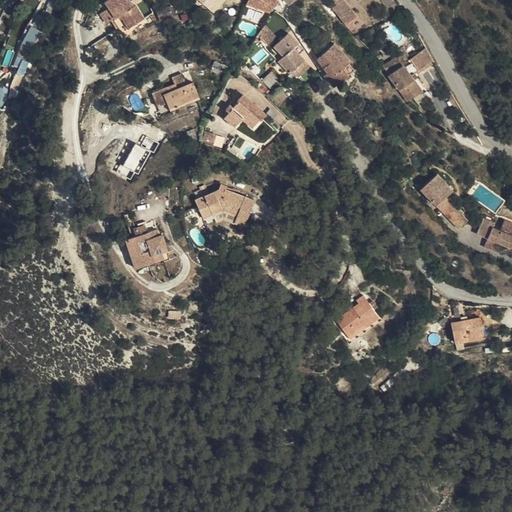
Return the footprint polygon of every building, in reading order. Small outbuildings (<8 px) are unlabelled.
[(208,16),(213,10),(223,0),(208,0),(203,6),(197,1),(185,13),(186,14),(194,21),(204,12),(208,16)] [(255,16),(263,8),(253,0),(252,0),(244,8),(255,16)] [(280,0),(280,1),(273,8),(283,16),(292,7),(283,0),(280,0)] [(351,32),(365,23),(350,0),(341,0),(334,5),(351,32)] [(380,26),(390,19),(380,7),(374,0),(367,0),(360,5),(366,11),(380,26)] [(121,20),(113,3),(95,12),(104,30),(110,27),(117,42),(132,35),(125,19),(121,20)] [(236,16),(253,22),(255,17),(255,16),(244,8),(242,6),(234,15),(236,16)] [(255,16),(255,17),(264,22),(271,14),(263,8),(255,16)] [(200,24),(208,16),(204,12),(194,21),(200,24)] [(339,25),(337,21),(333,14),(325,19),(331,30),(339,25)] [(40,25),(36,21),(29,28),(33,33),(40,25)] [(153,22),(145,25),(148,32),(156,29),(153,22)] [(267,74),(270,77),(283,60),(280,57),(284,52),(273,42),(261,56),(272,67),(267,74)] [(427,46),(411,57),(420,69),(435,59),(427,46)] [(18,70),(25,73),(30,61),(23,58),(18,70)] [(320,85),(324,90),(334,82),(343,76),(329,59),(311,74),(320,85)] [(286,91),(298,74),(283,60),(270,77),(280,86),(286,91)] [(423,75),(415,65),(383,89),(404,114),(417,104),(406,89),(423,75)] [(324,90),(332,100),(343,93),(334,82),(324,90)] [(160,105),(157,96),(142,101),(147,114),(157,111),(160,120),(191,109),(184,92),(178,95),(173,83),(162,88),(164,93),(167,102),(160,105)] [(286,91),(280,86),(277,90),(282,94),(286,91)] [(320,93),(328,103),(332,100),(324,90),(320,93)] [(164,93),(157,96),(160,105),(167,102),(164,93)] [(279,108),(275,103),(270,99),(262,108),(271,118),(279,108)] [(221,124),(218,129),(229,138),(236,129),(247,137),(252,129),(257,122),(235,106),(225,119),(222,116),(218,122),(221,124)] [(213,150),(215,139),(204,137),(202,149),(213,150)] [(249,227),(258,202),(241,195),(242,191),(225,184),(221,192),(198,205),(207,222),(227,211),(239,216),(237,222),(249,227)] [(428,219),(431,216),(436,210),(443,203),(426,186),(411,201),(428,219)] [(436,210),(431,216),(441,227),(447,220),(436,210)] [(134,233),(130,219),(125,220),(130,235),(131,235),(134,234),(134,233)] [(447,220),(441,227),(438,230),(449,241),(458,233),(447,220)] [(511,264),(511,241),(510,237),(500,232),(495,244),(487,240),(489,235),(478,229),(469,248),(480,253),(476,261),(487,266),(492,258),(509,266),(511,266),(511,264)] [(136,240),(126,244),(135,273),(162,264),(160,257),(166,255),(161,240),(158,241),(155,234),(146,237),(143,230),(134,233),(134,234),(136,238),(136,240)] [(134,234),(131,235),(127,248),(136,238),(134,234)] [(370,336),(353,311),(345,316),(348,321),(326,336),(335,349),(332,352),(336,359),(370,336)] [(472,354),(468,332),(439,337),(443,359),(472,354)]
